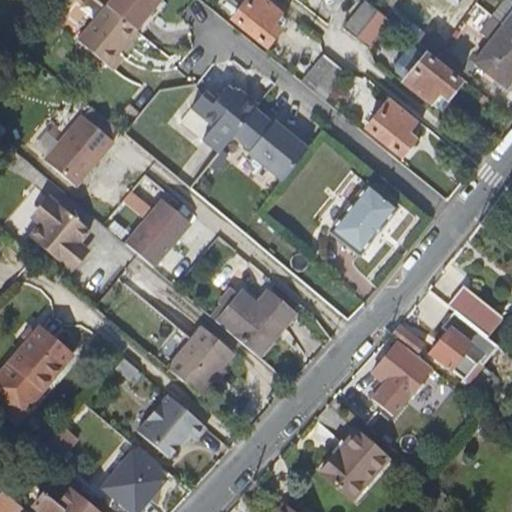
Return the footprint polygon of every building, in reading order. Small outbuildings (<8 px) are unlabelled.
[(109,0),(105,6),(137,32),(161,0),(109,0)] [(233,19),(269,47),(282,32),(279,29),(287,20),(262,0),(228,0),(223,6),(236,16),(233,19)] [(356,39),(377,12),(365,2),(343,29),(356,39)] [(108,66),(137,32),(105,6),(77,40),(108,66)] [(389,21),(377,12),(356,39),(368,48),(389,21)] [(508,88),(511,83),(511,31),(506,27),(477,63),(508,88)] [(446,101),(459,85),(425,56),(424,58),(413,49),(408,50),(394,68),(395,73),(405,81),(404,83),(435,108),(443,98),(446,101)] [(302,84),(313,93),(335,65),(325,56),(302,84)] [(313,93),(325,103),(348,75),(335,65),(313,93)] [(232,92),(227,87),(215,102),(205,93),(180,123),(218,154),(233,136),(255,108),(234,90),(232,92)] [(414,139),(420,130),(389,105),(368,131),(403,159),(417,142),(414,139)] [(272,119),(271,121),(255,108),(233,136),(249,149),(246,152),(281,179),(310,143),(295,132),(292,135),(272,119)] [(74,123),(107,151),(113,143),(80,116),(74,123)] [(107,151),(74,123),(44,159),(76,187),(107,151)] [(396,208),(368,185),(330,233),(358,255),(396,208)] [(31,238),(69,270),(87,249),(80,244),(91,232),(52,200),(34,221),(40,226),(31,238)] [(127,247),(154,269),(191,224),(163,203),(127,247)] [(503,319),(462,287),(446,308),(487,340),(503,319)] [(218,323),(258,356),(293,315),(267,293),(257,305),(241,293),(218,323)] [(402,326),(391,338),(396,342),(416,358),(426,345),(402,326)] [(167,370),(199,397),(235,355),(202,327),(167,370)] [(0,395),(24,416),(73,356),(39,328),(0,374),(0,395)] [(430,357),(467,387),(481,368),(478,365),(483,359),(449,332),(430,357)] [(428,367),(416,358),(396,342),(369,376),(402,401),(422,375),(428,367)] [(124,361),(116,369),(131,381),(138,372),(124,361)] [(468,399),(428,367),(422,375),(446,395),(443,399),(459,412),(468,399)] [(208,430),(170,398),(139,435),(169,461),(189,438),(197,444),(208,430)] [(62,427),(44,448),(60,461),(77,441),(62,427)] [(388,462),(357,434),(320,475),(352,503),(388,462)] [(162,468),(143,452),(139,457),(136,454),(105,490),(132,511),(143,511),(168,481),(158,473),(162,468)] [(28,511),(96,511),(71,491),(58,506),(25,479),(16,490),(27,499),(24,503),(31,509),(28,511)]
